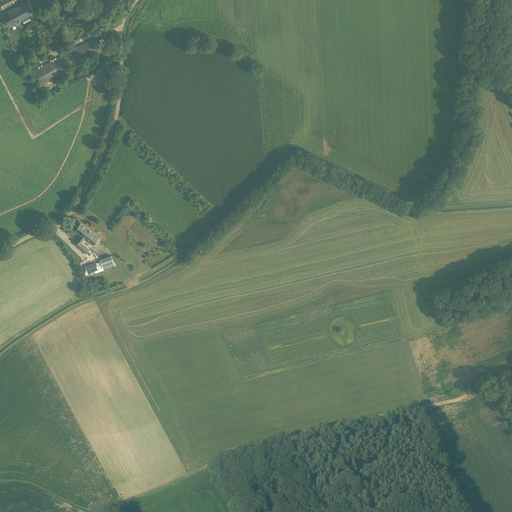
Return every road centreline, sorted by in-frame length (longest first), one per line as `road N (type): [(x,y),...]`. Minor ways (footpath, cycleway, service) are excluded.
road 1 (track): [(106,511),(236,451),(447,402),(511,373)]
road 2 (track): [(293,157),(309,171),(302,188),(206,277),(131,315),(209,463)]
road 3 (unclassified): [(0,250),(60,220),(82,191),(111,131),(120,26),(136,0)]
road 4 (track): [(392,233),(447,402)]
road 5 (track): [(302,188),(392,233),(410,221),(408,212)]
